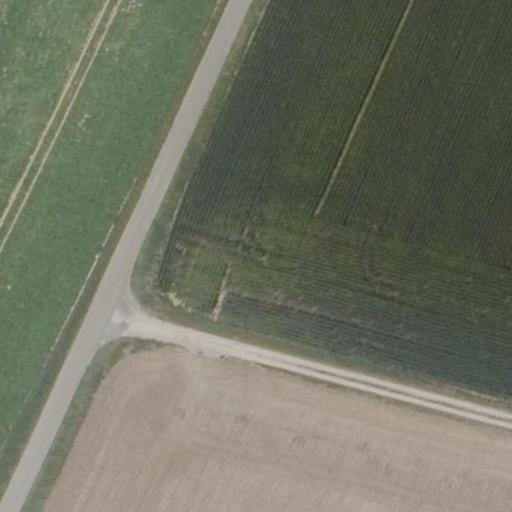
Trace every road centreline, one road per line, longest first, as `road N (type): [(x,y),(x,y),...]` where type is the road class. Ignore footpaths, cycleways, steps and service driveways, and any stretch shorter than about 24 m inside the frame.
road 1 (unclassified): [(9,511),(238,0)]
road 2 (track): [(100,313),(511,419)]
